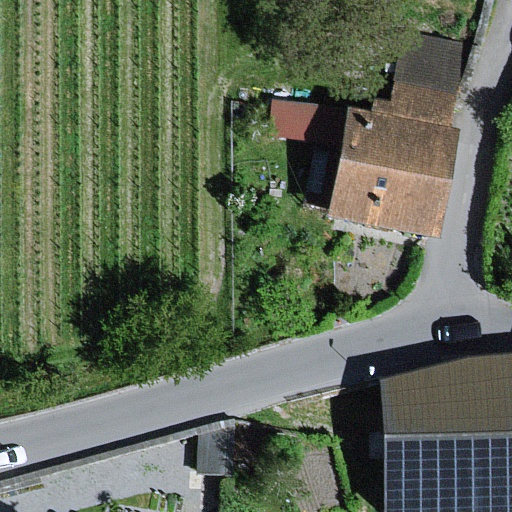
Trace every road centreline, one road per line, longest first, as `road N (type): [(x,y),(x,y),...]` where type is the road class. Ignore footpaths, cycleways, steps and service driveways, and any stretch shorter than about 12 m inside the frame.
road 1 (tertiary): [(448,336),(0,444)]
road 2 (residential): [(511,17),(477,110),(452,230),(448,336)]
